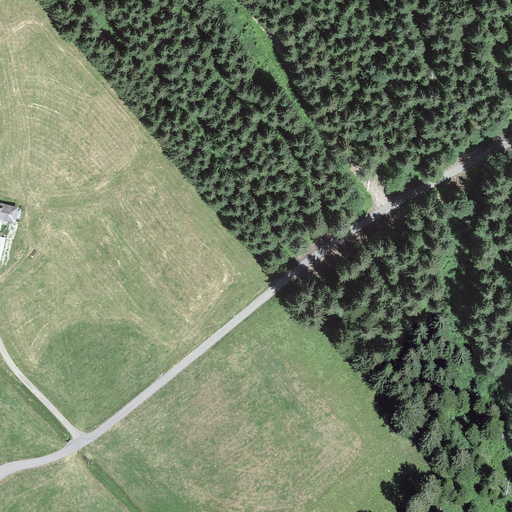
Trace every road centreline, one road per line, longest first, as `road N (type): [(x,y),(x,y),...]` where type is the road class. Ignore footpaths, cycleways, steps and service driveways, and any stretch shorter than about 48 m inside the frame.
road 1 (track): [(0,477),(84,443),(351,234),(511,143)]
road 2 (track): [(84,443),(10,367),(0,345)]
